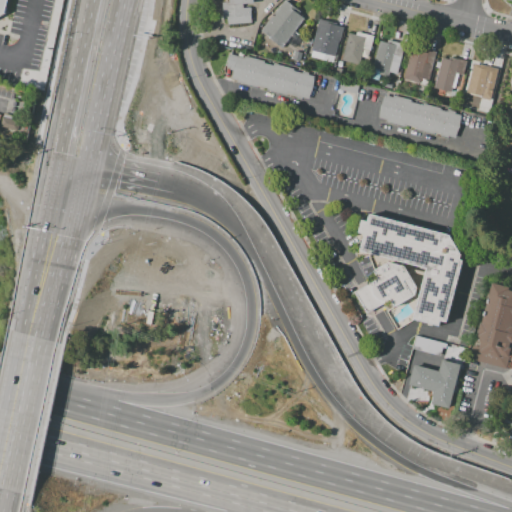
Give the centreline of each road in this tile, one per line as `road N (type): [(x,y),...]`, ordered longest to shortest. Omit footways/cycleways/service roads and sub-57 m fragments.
road 1 (tertiary): [(511,468),(445,444),(383,399),(198,72),(189,0)]
road 2 (motorway): [(461,511),(0,382)]
road 3 (motorway): [(511,493),(413,455),(364,424),(303,348),(281,299)]
road 4 (motorway): [(84,207),(197,233),(229,262),(242,315),(224,370)]
road 5 (motorway): [(224,370),(190,392),(156,400),(0,376)]
road 6 (primary): [(92,172),(126,0)]
road 7 (primary): [(93,0),(59,164)]
road 8 (primary): [(20,493),(54,342)]
road 9 (motorway): [(0,448),(152,473)]
road 10 (motorway): [(281,299),(243,227),(184,194)]
road 11 (motorway): [(152,473),(295,511)]
road 12 (primary): [(54,342),(84,207)]
road 13 (motorway): [(19,436),(152,473)]
road 14 (primary): [(52,201),(26,334)]
road 15 (residential): [(511,34),(386,0)]
road 16 (primary): [(26,334),(0,454)]
